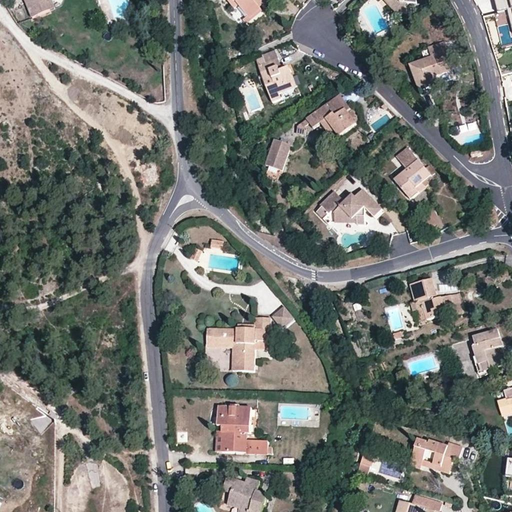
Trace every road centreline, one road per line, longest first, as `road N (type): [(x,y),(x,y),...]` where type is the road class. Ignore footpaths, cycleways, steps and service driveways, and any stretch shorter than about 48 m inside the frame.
road 1 (residential): [(511,234),(322,276),(254,243),(197,185)]
road 2 (residential): [(164,511),(147,268),(167,218),(197,185)]
road 3 (residential): [(510,190),(479,178),(314,27)]
road 4 (residential): [(510,190),(480,43),(460,0)]
road 5 (residential): [(197,185),(182,141),(175,0)]
road 6 (track): [(0,309),(42,311),(152,251)]
